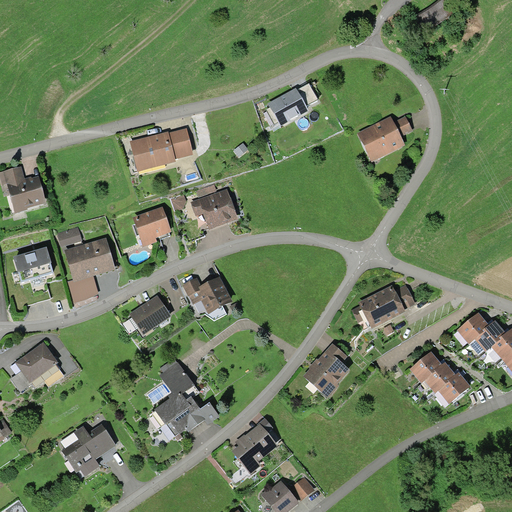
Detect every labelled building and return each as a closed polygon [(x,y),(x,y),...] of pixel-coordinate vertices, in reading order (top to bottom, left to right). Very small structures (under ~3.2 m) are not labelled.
[(442,0),(418,17),(424,27),(449,10),(442,0)] [(309,84),(268,106),(280,128),(308,113),(306,108),(318,101),(309,84)] [(406,119),(393,125),(399,138),(411,132),(406,119)] [(391,121),(360,135),(372,162),(403,148),(399,138),(393,125),(391,121)] [(186,131),(167,135),(174,161),(192,157),(186,131)] [(167,134),(130,143),(138,174),(175,165),(174,161),(167,135),(167,134)] [(6,174),(15,211),(45,204),(39,178),(23,182),(21,171),(6,174)] [(199,201),(217,195),(214,187),(196,193),(199,201)] [(199,201),(191,203),(196,217),(204,214),(210,231),(238,221),(227,191),(217,195),(199,201)] [(163,211),(134,220),(142,247),(157,243),(156,238),(170,233),(163,211)] [(75,229),(56,235),(60,248),(80,242),(75,229)] [(105,240),(66,252),(75,281),(114,269),(105,240)] [(47,252),(15,260),(21,284),(53,276),(47,252)] [(196,281),(184,287),(194,306),(202,302),(208,315),(231,303),(220,280),(201,290),(196,281)] [(395,292),(404,311),(415,306),(406,287),(395,292)] [(393,289),(361,304),(362,307),(368,319),(372,329),(405,313),(404,311),(395,292),(393,289)] [(157,299),(130,316),(143,336),(170,319),(157,299)] [(358,323),(368,319),(362,307),(353,312),(358,323)] [(481,315),(461,331),(473,345),(476,342),(492,328),(481,315)] [(492,328),(476,342),(486,355),(493,349),(506,338),(495,326),(492,328)] [(511,333),(506,338),(493,349),(511,372),(511,333)] [(44,343),(16,363),(23,372),(31,383),(59,362),(44,343)] [(332,347),(304,378),(327,398),(349,372),(341,365),(346,359),(332,347)] [(431,354),(411,371),(423,385),(426,382),(442,368),(431,354)] [(177,398),(154,413),(163,426),(167,424),(176,436),(204,418),(193,400),(187,404),(181,395),(194,387),(179,365),(162,376),(177,398)] [(442,368),(426,382),(436,394),(440,392),(456,378),(446,365),(442,368)] [(31,383),(23,372),(11,380),(19,391),(31,383)] [(459,375),(456,378),(440,392),(451,404),(470,388),(459,375)] [(2,417),(0,418),(0,428),(6,437),(12,433),(2,417)] [(267,424),(265,422),(237,445),(240,448),(233,454),(251,475),(260,467),(256,462),(276,446),(261,429),(267,424)] [(80,442),(64,452),(76,470),(80,468),(85,476),(99,466),(94,458),(113,446),(101,428),(89,436),(84,430),(76,435),(80,442)] [(304,481),(292,490),(301,501),(313,492),(304,481)] [(280,484),(264,497),(276,511),(287,511),(297,504),(280,484)]
